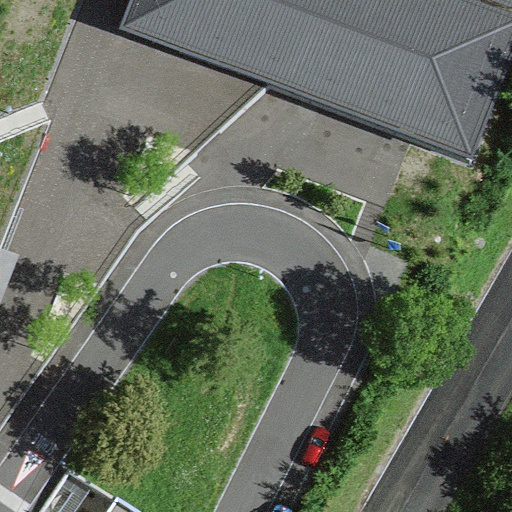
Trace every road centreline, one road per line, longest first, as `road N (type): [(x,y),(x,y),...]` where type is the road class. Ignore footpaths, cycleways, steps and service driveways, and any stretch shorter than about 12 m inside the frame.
road 1 (residential): [(1,511),(142,297),(201,244),(241,232),(274,234),(299,248),(317,267),(326,310),(321,348),(239,511)]
road 2 (primary): [(395,511),(511,307)]
